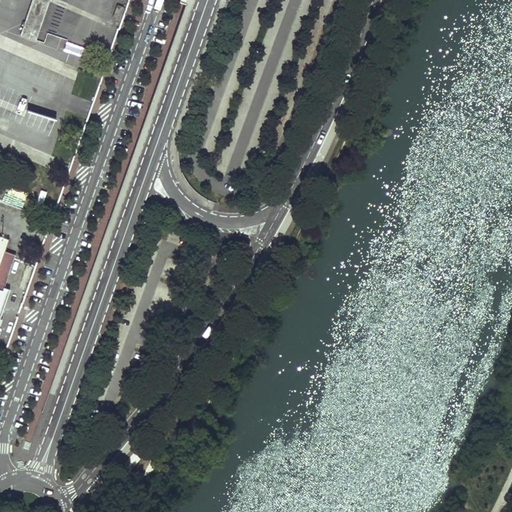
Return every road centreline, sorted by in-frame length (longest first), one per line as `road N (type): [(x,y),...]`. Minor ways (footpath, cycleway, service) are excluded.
road 1 (residential): [(158,0),(1,447),(7,487)]
road 2 (residential): [(62,511),(92,486),(197,350),(285,207)]
road 3 (secondary): [(154,144),(32,483)]
road 4 (residential): [(285,207),(377,0)]
road 5 (secondary): [(206,0),(154,144)]
road 6 (secondary): [(263,217),(234,224),(178,201),(154,144)]
